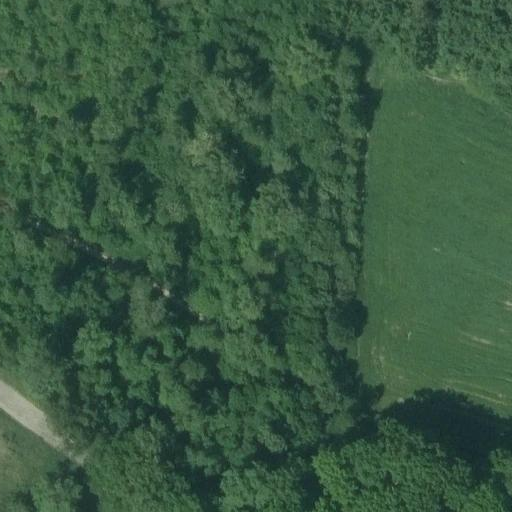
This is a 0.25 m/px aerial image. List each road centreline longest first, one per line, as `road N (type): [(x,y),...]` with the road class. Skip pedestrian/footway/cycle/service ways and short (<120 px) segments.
road 1 (unknown): [(0,210),(175,295),(268,356),(337,415),(511,472)]
road 2 (track): [(148,511),(0,391)]
